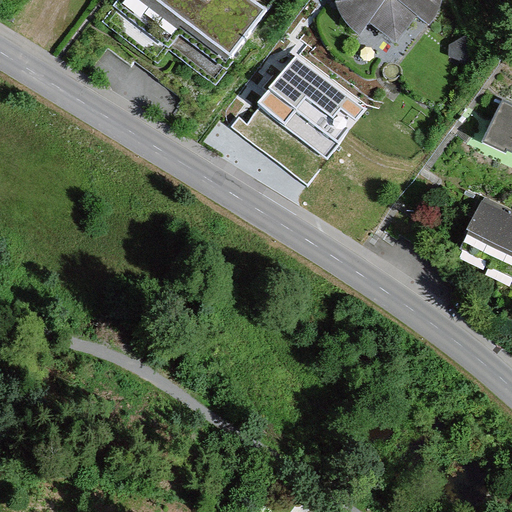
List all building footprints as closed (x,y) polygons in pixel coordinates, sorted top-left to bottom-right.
[(265,13),(247,0),(129,0),(110,26),(158,61),(170,46),(215,80),(265,13)] [(395,0),(393,5),(386,0),(343,0),(335,11),(403,59),(445,0),(395,0)] [(364,110),(296,57),(260,103),(328,156),(364,110)] [(511,107),(506,104),(488,141),(511,152),(511,107)] [(511,213),(485,201),(468,236),(511,257),(511,213)]
